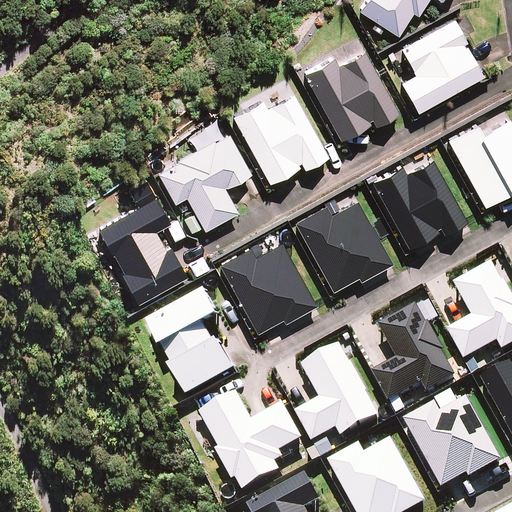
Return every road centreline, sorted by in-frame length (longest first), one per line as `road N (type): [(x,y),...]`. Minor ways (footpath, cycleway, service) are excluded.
road 1 (residential): [(203,251),(511,73)]
road 2 (residential): [(511,220),(230,380)]
